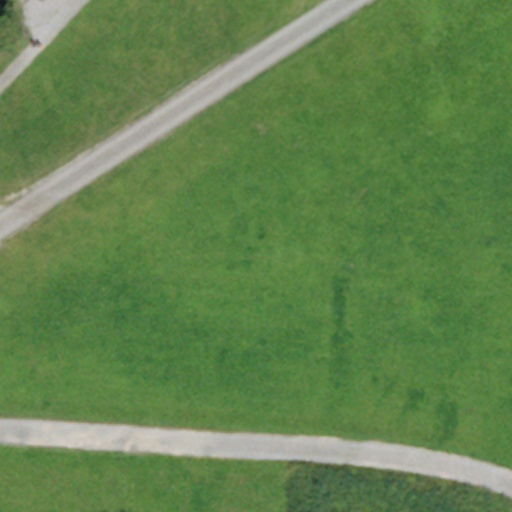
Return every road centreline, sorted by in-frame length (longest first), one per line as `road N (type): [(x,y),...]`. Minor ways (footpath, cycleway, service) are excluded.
road 1 (track): [(0,422),(128,441),(404,455),(511,487)]
road 2 (track): [(0,225),(123,134),(354,0)]
